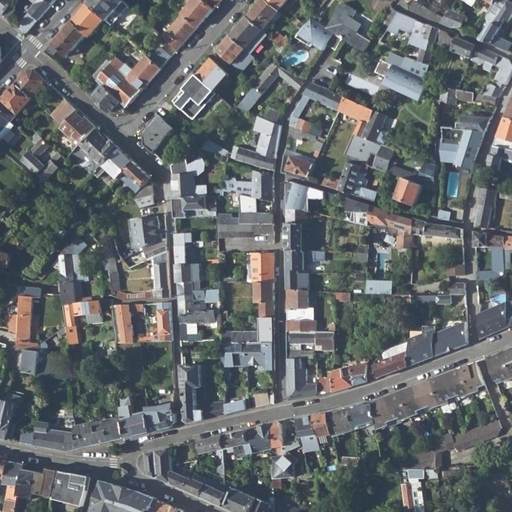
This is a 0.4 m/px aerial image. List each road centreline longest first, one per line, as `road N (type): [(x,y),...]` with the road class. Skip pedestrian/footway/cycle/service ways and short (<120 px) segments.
road 1 (residential): [(281,412),(277,175),(288,113),(306,84)]
road 2 (residential): [(511,86),(489,138),(469,227),(476,351)]
road 3 (residential): [(476,351),(281,412)]
road 4 (residential): [(120,134),(169,184),(174,300)]
road 5 (residential): [(240,0),(120,134)]
road 6 (residential): [(174,300),(180,437)]
road 7 (residential): [(0,448),(129,467)]
road 8 (residential): [(28,51),(120,134)]
road 9 (residential): [(511,57),(400,6)]
